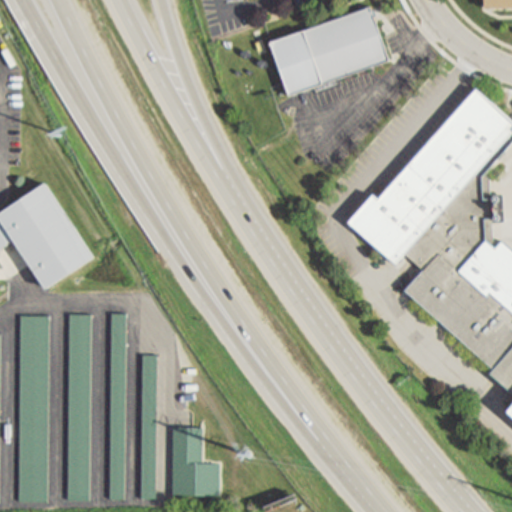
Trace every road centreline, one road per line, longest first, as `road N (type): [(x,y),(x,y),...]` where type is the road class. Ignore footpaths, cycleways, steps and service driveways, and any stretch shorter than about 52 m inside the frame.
road 1 (motorway): [(462,511),(258,240),(119,0)]
road 2 (motorway): [(28,0),(218,316),(369,511)]
road 3 (motorway): [(60,0),(151,173),(239,315),(380,511)]
road 4 (motorway): [(451,499),(228,160),(160,0)]
